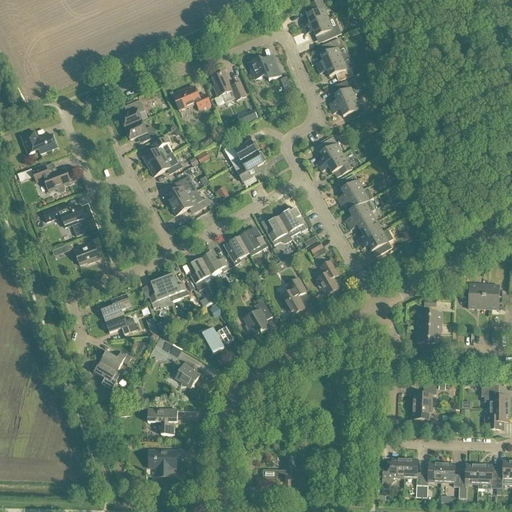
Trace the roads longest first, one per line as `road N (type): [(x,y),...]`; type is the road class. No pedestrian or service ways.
road 1 (residential): [(302,181),(287,146),(316,116),(278,35),(74,110),(68,127),(95,187),(125,178),(135,184),(173,255)]
road 2 (residential): [(222,511),(225,421),(236,395),(377,309)]
road 3 (residential): [(511,442),(475,449),(400,439),(392,426),(396,349),(377,309)]
road 4 (residential): [(377,309),(511,231)]
road 5 (residential): [(173,255),(302,181)]
road 6 (residential): [(377,309),(302,181)]
road 7 (residential): [(82,338),(76,295),(173,255)]
